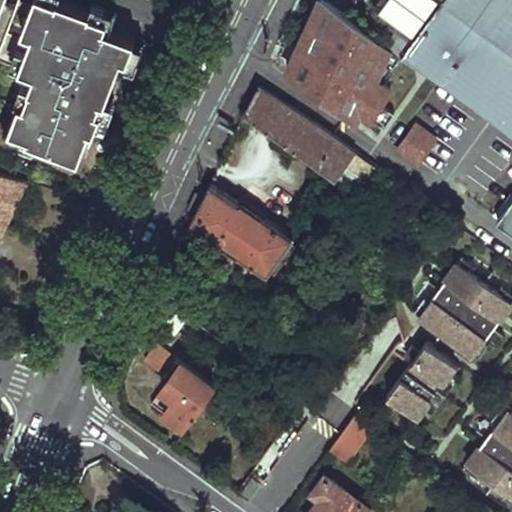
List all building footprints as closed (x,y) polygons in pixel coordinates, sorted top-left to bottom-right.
[(57,4),(45,0),(35,0),(22,36),(33,40),(20,74),(36,79),(25,110),(20,108),(11,134),(31,141),(29,146),(80,164),(91,134),(96,137),(99,129),(107,106),(123,64),(129,66),(137,44),(107,33),(110,23),(92,17),(92,15),(58,2),(57,4)] [(511,0),(440,0),(428,18),(403,51),(511,130),(511,0)] [(428,18),(440,0),(431,0),(422,14),(428,18)] [(0,45),(3,46),(17,9),(5,4),(0,15),(0,45)] [(367,57),(347,90),(399,121),(416,92),(367,57)] [(259,84),(244,113),(337,178),(347,165),(355,153),(259,84)] [(107,132),(115,109),(107,106),(99,129),(107,132)] [(414,166),(437,139),(415,120),(392,147),(414,166)] [(347,165),(418,216),(428,204),(355,153),(347,165)] [(28,182),(0,172),(0,235),(28,182)] [(212,183),(192,221),(266,272),(292,238),(243,202),(241,204),(212,183)] [(413,310),(477,357),(488,343),(483,339),(511,299),(511,293),(501,285),(497,290),(471,271),(475,266),(460,255),(428,299),(424,296),(413,310)] [(22,312),(0,304),(0,318),(18,324),(22,312)] [(449,379),(459,365),(425,341),(418,350),(410,344),(404,353),(412,358),(386,394),(420,419),(431,404),(426,401),(444,376),(449,379)] [(215,383),(177,355),(164,374),(168,378),(153,401),(165,410),(162,416),(181,429),(215,383)] [(511,413),(501,405),(490,420),(495,423),(463,467),(477,477),(481,473),(507,491),(503,496),(511,502),(511,413)] [(355,413),(332,445),(349,457),(371,425),(355,413)] [(324,472),(311,490),(319,497),(308,511),(366,511),(371,505),(324,472)] [(252,475),(241,491),(251,498),(262,482),(252,475)]
